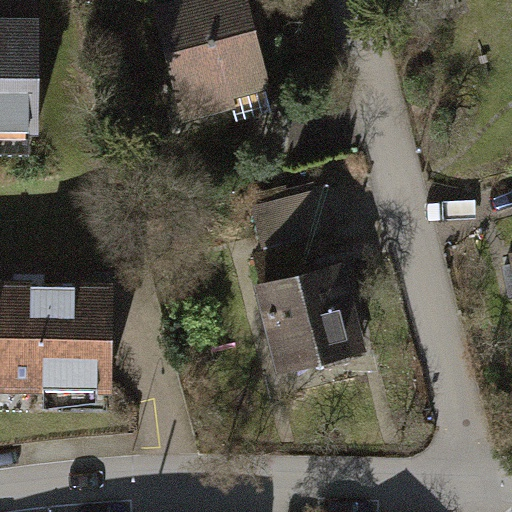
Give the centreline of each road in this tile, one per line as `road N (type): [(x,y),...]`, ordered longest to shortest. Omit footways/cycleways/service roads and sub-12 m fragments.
road 1 (residential): [(350,0),(478,492)]
road 2 (residential): [(478,492),(254,480),(0,496)]
